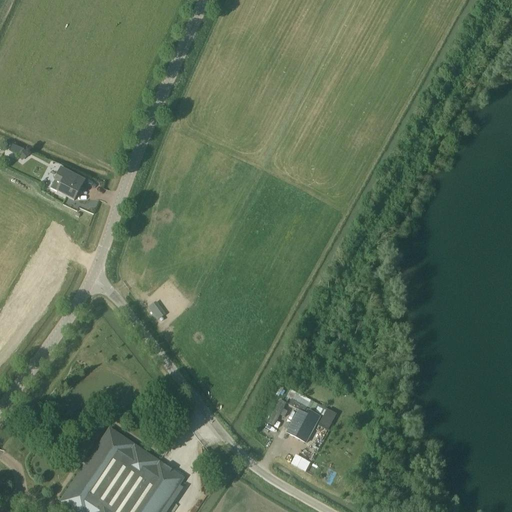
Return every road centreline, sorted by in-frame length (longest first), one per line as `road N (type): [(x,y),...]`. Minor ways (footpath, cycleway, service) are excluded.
road 1 (unclassified): [(329,511),(241,457),(91,278)]
road 2 (tertiary): [(91,278),(203,0)]
road 3 (tertiary): [(0,408),(91,278)]
